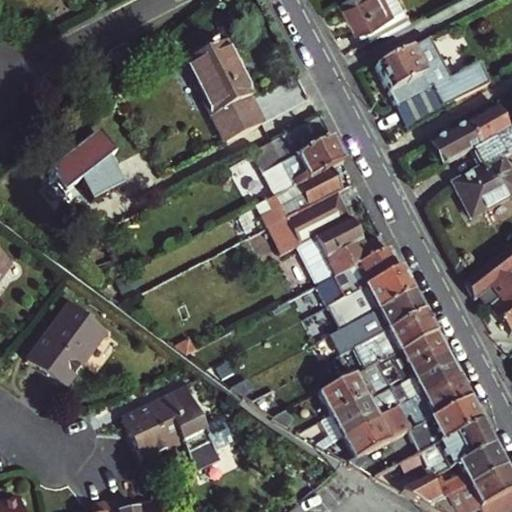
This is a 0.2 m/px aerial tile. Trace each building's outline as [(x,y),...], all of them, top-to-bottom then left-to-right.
[(411,19),(401,0),(344,0),(367,42),(411,19)] [(429,38),(374,67),(405,127),(464,95),(495,79),(484,59),(449,77),(429,38)] [(222,43),(182,64),(224,145),(260,126),(246,99),(250,97),(222,43)] [(127,64),(119,45),(106,53),(115,70),(127,64)] [(429,145),(441,167),(469,152),(508,131),(497,109),(441,139),(429,145)] [(332,168),(342,162),(318,118),(248,155),(270,199),(275,197),(332,168)] [(511,129),(508,131),(469,152),(478,169),(451,183),(470,219),(511,196),(511,180),(500,159),(511,152),(511,129)] [(98,137),(49,176),(66,198),(81,186),(93,207),(124,190),(109,163),(115,159),(98,137)] [(336,192),(343,189),(332,168),(275,197),(270,199),(253,208),(264,229),(286,218),(336,192)] [(286,218),(264,229),(277,255),(292,248),(312,289),(321,285),(339,276),(372,259),(336,192),(286,218)] [(511,336),(511,334),(511,246),(465,285),(473,300),(478,297),(488,309),(511,336)] [(339,276),(321,285),(312,289),(323,311),(331,307),(401,272),(388,251),(372,259),(339,276)] [(0,275),(10,262),(0,254),(0,275)] [(370,317),(413,295),(401,272),(331,307),(343,330),(353,326),(370,317)] [(373,340),(423,314),(413,295),(370,317),(353,326),(363,345),(373,340)] [(64,388),(106,332),(68,304),(25,360),(64,388)] [(394,359),(435,338),(423,314),(373,340),(363,345),(347,354),(359,377),(382,366),(394,359)] [(407,385),(416,380),(414,377),(447,360),(435,338),(394,359),(382,366),(387,375),(394,387),(405,382),(407,385)] [(447,360),(414,377),(416,380),(407,385),(405,382),(394,387),(404,408),(415,402),(414,400),(423,395),(424,397),(458,381),(447,360)] [(387,375),(382,366),(359,377),(317,399),(329,421),(371,400),(373,404),(384,398),(381,394),(375,381),(387,375)] [(410,419),(416,430),(469,402),(458,381),(424,397),(423,395),(414,400),(415,402),(404,408),(409,417),(410,419)] [(384,398),(373,404),(371,400),(329,421),(340,443),(382,421),(380,418),(391,412),(392,414),(404,408),(394,387),(381,394),(384,398)] [(189,477),(213,466),(180,395),(117,426),(137,467),(175,449),(189,477)] [(421,457),(481,426),(469,402),(416,430),(408,434),(421,457)] [(382,421),(340,443),(351,463),(393,442),(408,434),(416,430),(410,419),(409,417),(404,408),(392,414),(391,412),(380,418),(382,421)] [(434,471),(437,478),(458,468),(494,449),(481,426),(421,457),(371,483),(385,491),(425,470),(427,474),(434,471)] [(440,503),(446,500),(468,489),(504,470),(494,449),(458,468),(464,479),(435,493),(440,503)] [(436,511),(473,511),(476,510),(511,491),(511,484),(504,470),(468,489),(446,500),(440,503),(434,506),(436,511)] [(435,493),(430,482),(399,498),(422,511),(424,511),(436,511),(434,506),(440,503),(435,493)] [(511,491),(476,510),(476,511),(508,511),(511,510),(511,491)] [(108,499),(111,511),(157,511),(155,500),(126,506),(124,495),(108,499)] [(0,511),(26,511),(24,498),(0,502),(0,511)] [(91,502),(92,511),(111,511),(108,499),(91,502)]
